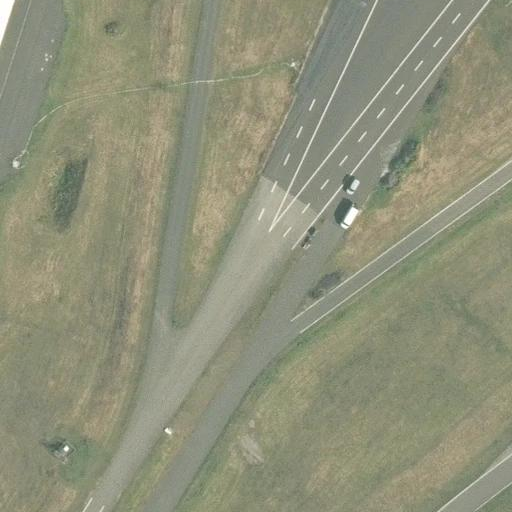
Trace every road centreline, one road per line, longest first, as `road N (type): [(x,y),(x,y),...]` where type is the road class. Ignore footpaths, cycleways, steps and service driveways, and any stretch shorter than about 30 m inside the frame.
road 1 (unknown): [(158,511),(263,343),(511,174)]
road 2 (unknown): [(207,326),(253,282),(478,0)]
road 3 (unknown): [(211,0),(159,297),(162,347),(182,367)]
road 4 (unknown): [(354,0),(207,326)]
road 5 (unknown): [(182,367),(94,511)]
